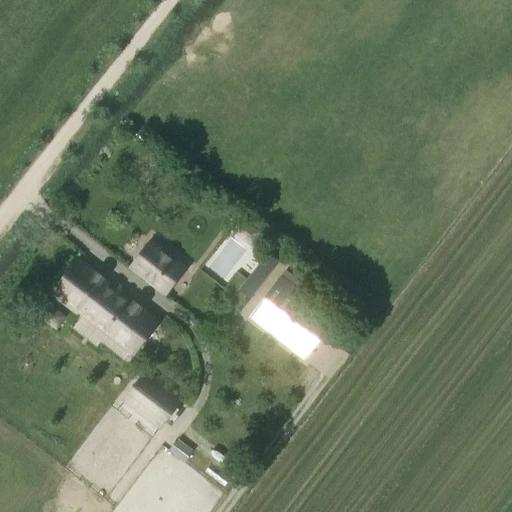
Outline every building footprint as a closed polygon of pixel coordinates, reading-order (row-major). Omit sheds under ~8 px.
[(165,293),(185,267),(151,241),(131,267),(165,293)] [(248,279),(258,288),(279,261),(269,253),(248,279)] [(132,354),(158,320),(80,260),(54,293),(132,354)] [(304,360),(336,319),(280,276),(249,318),(304,360)] [(179,400),(144,372),(124,397),(160,425),(179,400)]
